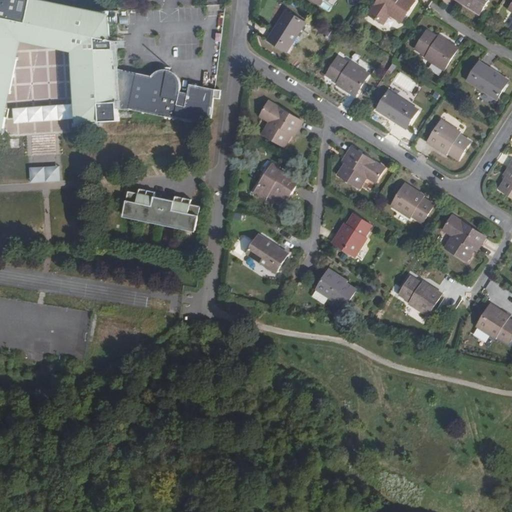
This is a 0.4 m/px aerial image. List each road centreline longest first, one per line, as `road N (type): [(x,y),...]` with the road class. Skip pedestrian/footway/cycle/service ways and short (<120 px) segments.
road 1 (residential): [(237,53),(201,310),(192,322)]
road 2 (residential): [(464,195),(329,112)]
road 3 (residential): [(307,260),(329,112)]
road 4 (residential): [(460,305),(509,223),(464,195)]
